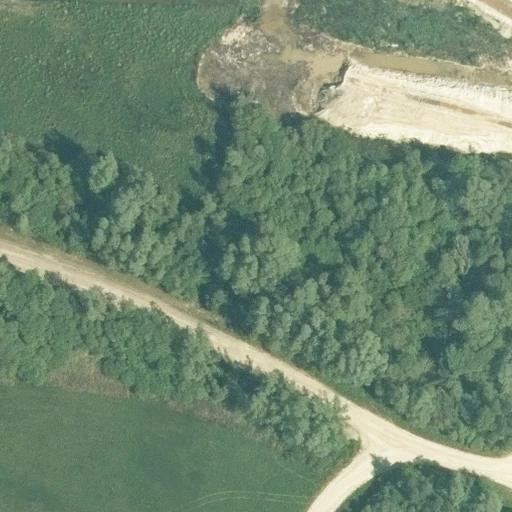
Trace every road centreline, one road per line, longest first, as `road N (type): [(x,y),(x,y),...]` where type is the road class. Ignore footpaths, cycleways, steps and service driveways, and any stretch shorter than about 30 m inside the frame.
road 1 (track): [(0,250),(153,309),(285,374),(391,443)]
road 2 (track): [(511,479),(391,443),(322,511)]
